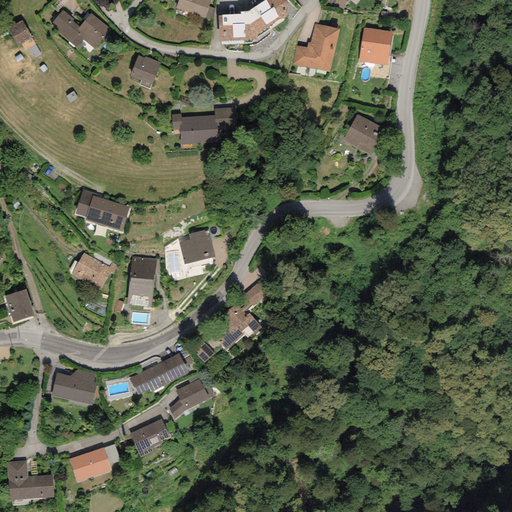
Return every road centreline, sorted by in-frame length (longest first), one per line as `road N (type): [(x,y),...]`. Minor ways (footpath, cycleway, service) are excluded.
road 1 (tertiary): [(422,0),(399,189),(366,208),(283,213),(257,237),(224,295),(139,351),(103,355),(0,335)]
road 2 (residential): [(97,0),(154,46),(233,56),(267,52),(313,0)]
road 3 (unknown): [(48,340),(44,300),(2,194)]
